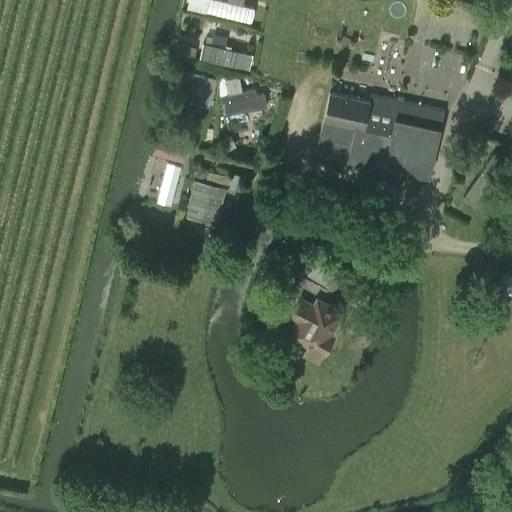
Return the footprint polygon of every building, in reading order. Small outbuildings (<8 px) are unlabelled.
[(254,19),(257,3),(234,0),(209,0),(207,12),(254,19)] [(204,40),(200,56),(250,68),(254,52),(204,40)] [(178,43),(178,57),(196,58),(196,44),(178,43)] [(214,82),(182,74),(178,86),(192,89),(188,101),(208,106),(214,82)] [(266,88),(244,92),(240,74),(227,77),(230,94),(220,95),(225,124),(271,115),(266,88)] [(399,181),(402,169),(428,175),(441,125),(440,125),(444,110),(368,93),(367,100),(329,90),(326,101),(316,152),(346,159),(345,163),(381,171),(380,177),(399,181)] [(168,159),(158,200),(172,204),(182,163),(168,159)] [(224,187),(225,185),(228,185),(228,189),(240,191),(243,176),(231,173),(230,177),(207,172),(208,168),(197,165),(195,176),(201,177),(205,175),(204,181),(194,179),(184,215),(215,222),(224,187)] [(482,165),(465,197),(485,207),(502,175),(482,165)] [(303,350),(303,354),(313,359),(317,357),(321,349),(323,350),(333,330),(330,329),(344,307),(329,300),(333,292),(342,273),(308,255),(301,273),(294,284),(304,289),(307,284),(322,292),(320,295),(316,293),(312,299),(300,293),(288,288),(279,305),(291,311),(290,313),(296,315),(288,332),(307,342),(303,350)]
